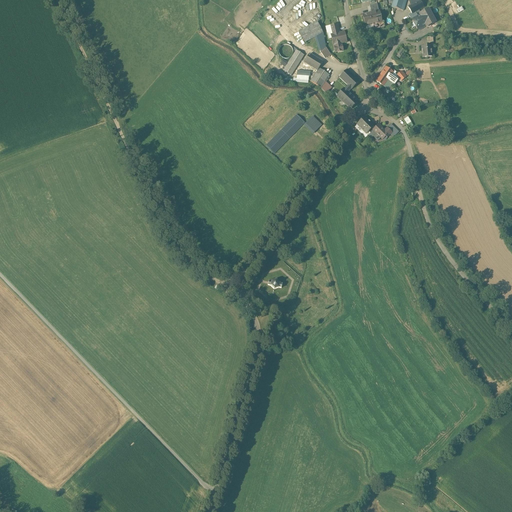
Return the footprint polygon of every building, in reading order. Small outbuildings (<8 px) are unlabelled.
[(403,0),(393,0),(391,9),(400,10),(403,0)] [(411,6),(408,7),(412,14),(415,13),(424,8),(420,1),(411,6)] [(377,4),(370,6),(371,14),(379,12),(377,4)] [(428,9),(419,14),(420,15),(417,16),(418,16),(404,24),(410,35),(426,26),(426,27),(431,25),(436,23),(428,9)] [(371,14),(363,16),(365,26),(367,26),(373,25),(374,29),(374,30),(380,29),(378,23),(381,23),(381,22),(379,12),(371,14)] [(415,13),(412,14),(401,20),(404,24),(418,16),(417,16),(415,13)] [(317,22),(299,32),(305,43),(323,33),(317,22)] [(337,25),(330,26),(332,33),(339,31),(337,25)] [(344,32),(331,36),(333,45),(334,45),(336,53),(343,51),(342,46),(340,46),(340,44),(346,42),(344,32)] [(287,45),(286,45),(284,45),(283,46),(282,46),(281,47),(281,48),(280,49),(279,50),(279,51),(279,52),(279,53),(279,54),(279,55),(280,56),(281,57),(281,58),(282,58),(283,59),(284,59),(286,59),(288,59),(289,58),(290,58),(291,57),(291,56),(292,56),(292,55),(293,54),(293,53),(293,52),(293,51),(293,50),(292,50),(292,49),(292,48),(291,47),(290,47),(289,46),(288,46),(287,45)] [(431,46),(421,47),(423,58),(432,57),(431,46)] [(325,48),(320,51),(325,59),(330,55),(325,48)] [(293,56),(283,71),(291,76),(304,56),(297,51),(296,50),(295,52),(293,56)] [(323,62),(310,54),(304,63),(317,71),(319,69),(323,62)] [(386,68),(376,82),(383,86),(387,80),(390,82),(395,75),(386,68)] [(317,71),(310,81),(321,88),(329,75),(319,69),(317,71)] [(309,83),(310,71),(297,70),(297,78),(294,78),(293,82),(309,83)] [(359,82),(347,70),(339,78),(351,89),(352,90),(359,82)] [(406,77),(401,72),(397,76),(401,81),(406,77)] [(351,89),(339,78),(337,75),(330,83),(331,84),(334,86),(337,90),(334,94),(336,96),(344,88),(348,92),(351,89)] [(390,82),(387,80),(383,86),(387,90),(392,83),(390,82)] [(331,84),(326,89),(323,86),(320,89),(326,94),(334,86),(331,84)] [(348,92),(344,88),(336,96),(350,110),(358,102),(348,92)] [(297,115),(266,146),(274,154),(305,123),(297,115)] [(321,126),(312,117),(304,125),(313,134),(321,126)] [(374,126),(365,117),(357,125),(366,134),(374,126)] [(382,128),(378,125),(373,130),(373,131),(381,138),(382,140),(386,137),(387,138),(390,136),(389,135),(392,133),(387,128),(384,131),(382,129),(382,128)] [(381,138),(373,131),(370,134),(378,141),(381,138)] [(276,280),(272,282),(269,281),(268,286),(271,286),(274,290),(279,288),(282,289),(282,284),(280,284),(276,280)]
